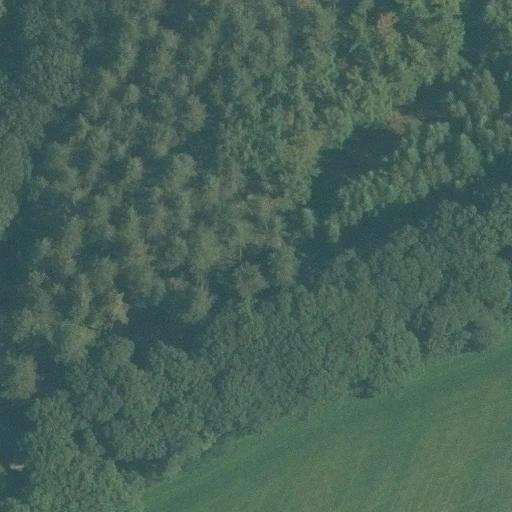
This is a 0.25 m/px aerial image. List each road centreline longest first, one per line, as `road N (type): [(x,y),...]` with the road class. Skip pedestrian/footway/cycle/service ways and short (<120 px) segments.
road 1 (track): [(511,276),(0,477)]
road 2 (track): [(0,132),(72,0)]
